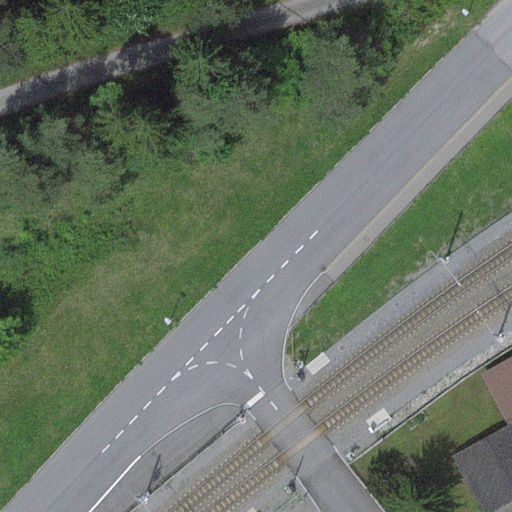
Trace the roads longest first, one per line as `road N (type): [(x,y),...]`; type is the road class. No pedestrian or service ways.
road 1 (tertiary): [(511,32),(212,342)]
road 2 (track): [(330,0),(0,101)]
road 3 (tertiary): [(212,342),(46,511)]
road 4 (residential): [(212,342),(346,511)]
